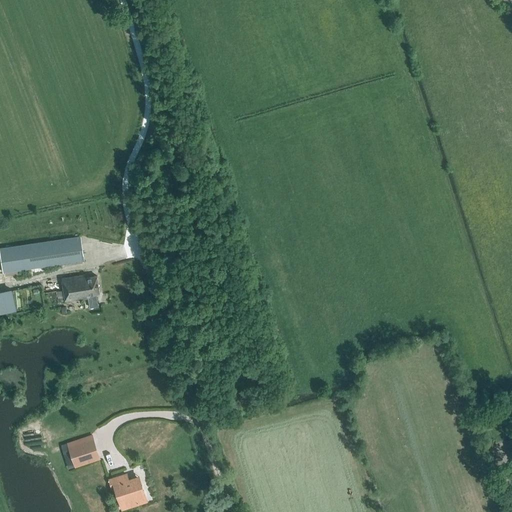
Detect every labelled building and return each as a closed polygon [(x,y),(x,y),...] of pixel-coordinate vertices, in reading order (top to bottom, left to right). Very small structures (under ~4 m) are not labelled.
[(4,272),(82,260),(79,236),(0,248),(4,272)] [(64,291),(57,292),(58,303),(88,298),(89,308),(98,307),(97,294),(99,293),(97,276),(85,278),(85,275),(62,279),(64,291)] [(12,290),(0,292),(0,309),(15,306),(12,290)] [(101,459),(94,438),(68,447),(75,467),(101,459)] [(127,508),(148,501),(139,474),(129,478),(127,472),(111,477),(118,501),(124,499),(127,508)]
